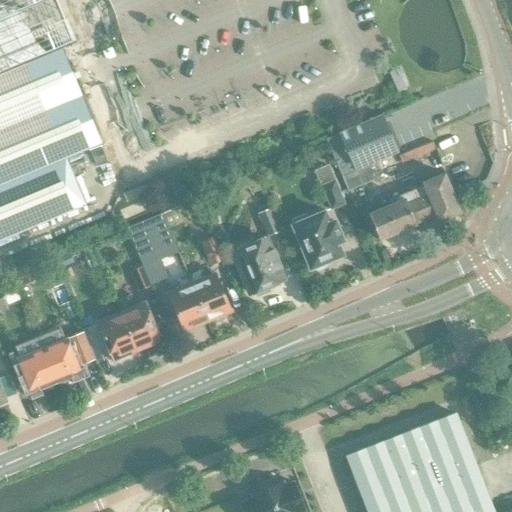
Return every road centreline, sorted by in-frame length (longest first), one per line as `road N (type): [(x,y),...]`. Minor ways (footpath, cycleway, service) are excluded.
road 1 (residential): [(89,511),(511,331)]
road 2 (secondary): [(0,465),(320,333)]
road 3 (secondary): [(509,242),(320,333)]
road 4 (secondary): [(320,333),(374,324),(511,272)]
